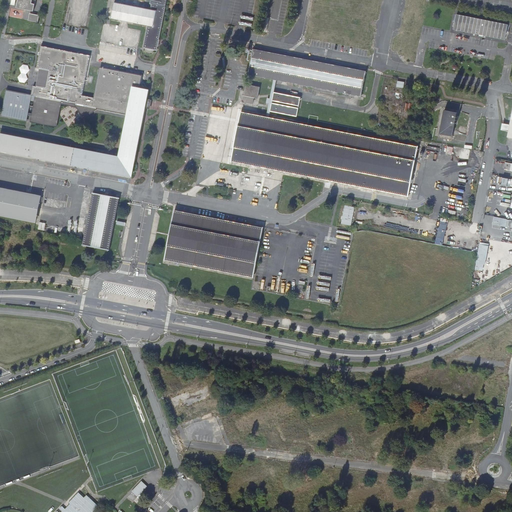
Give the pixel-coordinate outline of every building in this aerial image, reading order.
[(18,0),(17,8),(34,12),(35,5),(35,0),(18,0)] [(166,0),(150,0),(150,4),(152,5),(151,10),(114,3),(111,19),(148,26),(143,48),(156,51),(166,0)] [(30,14),(28,21),(38,23),(39,16),(30,14)] [(508,25),(456,15),(453,30),(505,40),(508,25)] [(35,86),(32,86),(30,96),(34,97),(61,102),(73,105),(84,119),(97,109),(91,108),(93,98),(81,95),(89,56),(40,46),(35,68),(39,69),(35,86)] [(360,97),(361,97),(366,72),(365,72),(254,50),(253,50),(248,75),(249,76),(249,75),(361,97),(360,97)] [(131,86),(139,87),(142,75),(100,67),(93,98),(91,108),(97,109),(126,114),(131,86)] [(257,99),(259,88),(246,85),(243,103),(253,104),(254,98),(257,99)] [(131,86),(126,114),(118,157),(0,133),(0,153),(123,176),(132,178),(147,104),(150,89),(139,87),(131,86)] [(30,96),(5,91),(0,117),(25,121),(30,96)] [(408,197),(418,147),(269,118),(270,112),(297,117),(301,98),(274,92),(272,100),(267,99),(266,104),(269,104),(266,118),(241,113),(241,112),(231,162),(408,197)] [(61,102),(34,97),(29,123),(56,128),(61,102)] [(408,103),(408,104),(404,103),(403,111),(407,111),(410,111),(412,104),(408,103)] [(452,137),(457,113),(444,111),(440,134),(439,138),(451,141),(452,137)] [(509,125),(502,124),(501,130),(508,132),(509,125)] [(0,215),(36,222),(40,203),(41,203),(42,198),(0,189),(0,215)] [(120,199),(93,193),(93,194),(84,240),(83,245),(82,245),(82,246),(109,251),(109,250),(119,199),(120,199)] [(351,226),(355,208),(345,206),(341,224),(351,226)] [(253,278),(263,228),(175,211),(174,210),(165,261),(165,260),(253,278)] [(182,422),(224,409),(220,396),(178,410),(182,422)] [(289,404),(238,420),(241,429),(285,416),(283,409),(287,408),(287,406),(290,405),(289,404)] [(360,414),(311,430),(314,439),(363,423),(360,414)] [(399,438),(425,429),(422,421),(396,431),(399,438)] [(442,454),(484,442),(481,433),(439,446),(442,454)] [(305,490),(329,483),(326,475),(279,489),(282,500),(293,497),(294,500),(307,496),(305,490)] [(137,497),(144,491),(148,487),(142,481),(132,492),(137,497)] [(343,506),(389,491),(386,482),(340,497),(343,506)] [(439,489),(397,502),(400,511),(442,498),(439,489)] [(92,511),(98,506),(97,505),(96,504),(95,503),(90,498),(87,501),(79,493),(68,503),(72,507),(70,509),(68,511),(62,507),(60,509),(62,511),(57,511),(92,511)] [(504,497),(462,510),(462,511),(487,511),(506,506),(504,497)]
